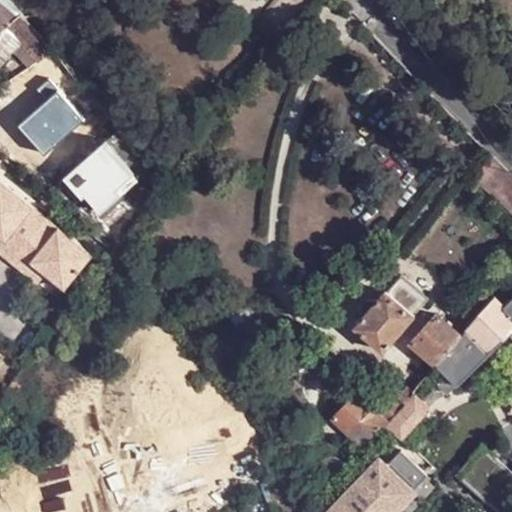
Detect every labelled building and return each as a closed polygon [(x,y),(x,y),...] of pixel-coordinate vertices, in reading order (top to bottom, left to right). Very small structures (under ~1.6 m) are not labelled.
[(0,0),(0,39),(17,20),(13,16),(16,14),(0,0)] [(34,26),(23,13),(20,17),(17,20),(0,39),(0,66),(23,40),(34,26)] [(34,26),(23,40),(54,75),(69,63),(34,26)] [(69,63),(54,75),(70,94),(85,82),(69,63)] [(70,94),(84,111),(99,98),(85,82),(70,94)] [(149,153),(140,163),(156,179),(165,169),(149,153)] [(490,161),(476,176),(511,211),(511,173),(494,156),(490,161)] [(51,214),(4,176),(0,180),(0,230),(10,238),(1,248),(14,258),(51,214)] [(98,251),(51,214),(14,258),(27,268),(35,259),(50,271),(69,285),(98,251)] [(10,238),(0,230),(0,246),(1,248),(10,238)] [(35,259),(27,268),(42,281),(50,271),(35,259)] [(404,276),(389,292),(417,314),(430,299),(404,276)] [(417,314),(389,292),(386,291),(378,301),(367,315),(357,327),(384,350),(417,314)] [(511,304),(509,307),(498,297),(484,312),(477,319),(466,332),(491,355),(496,350),(506,359),(511,353),(511,304)] [(367,315),(378,301),(376,299),(368,298),(363,306),(363,314),(367,315)] [(477,319),(467,311),(453,327),(463,336),(466,332),(477,319)] [(437,364),(463,336),(453,327),(436,313),(413,342),(437,364)] [(461,385),(491,355),(466,332),(463,336),(437,364),(457,383),(459,385),(461,385)] [(430,374),(449,392),(457,383),(437,364),(430,374)] [(432,408),(410,388),(381,417),(387,423),(386,424),(397,431),(405,439),(432,408)] [(337,419),(365,446),(386,424),(387,423),(381,417),(359,397),(337,419)] [(511,465),(488,443),(461,473),(502,511),(510,511),(511,511),(511,465)] [(397,511),(440,465),(428,455),(421,463),(405,449),(390,464),(389,463),(343,511),(397,511)]
